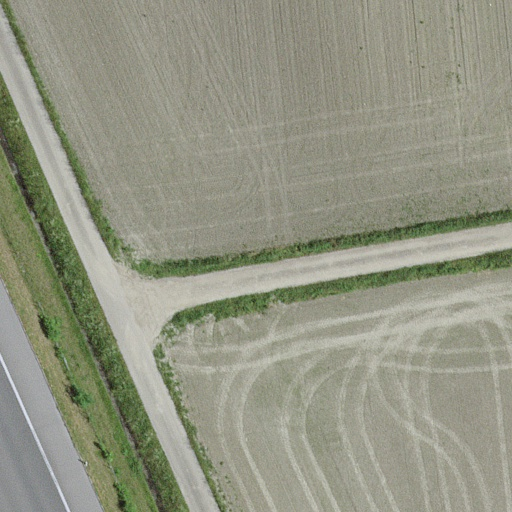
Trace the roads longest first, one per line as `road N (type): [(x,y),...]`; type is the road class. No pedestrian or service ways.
road 1 (unclassified): [(511,233),(116,300)]
road 2 (unclassified): [(116,300),(0,29)]
road 3 (unclassified): [(208,511),(116,300)]
